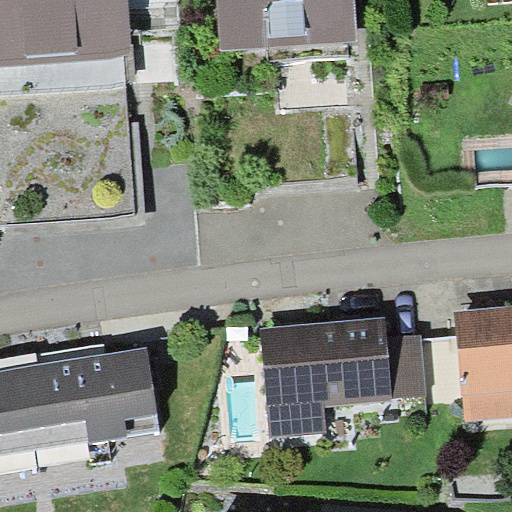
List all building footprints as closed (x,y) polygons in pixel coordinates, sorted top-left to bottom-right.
[(0,0),(0,68),(132,57),(127,0),(0,0)] [(361,0),(207,0),(213,52),(365,36),(361,0)] [(259,350),(268,459),(338,453),(335,420),(428,412),(421,336),(259,350)] [(511,337),(466,341),(472,419),(511,416),(511,337)] [(149,356),(0,384),(0,477),(166,447),(149,356)]
